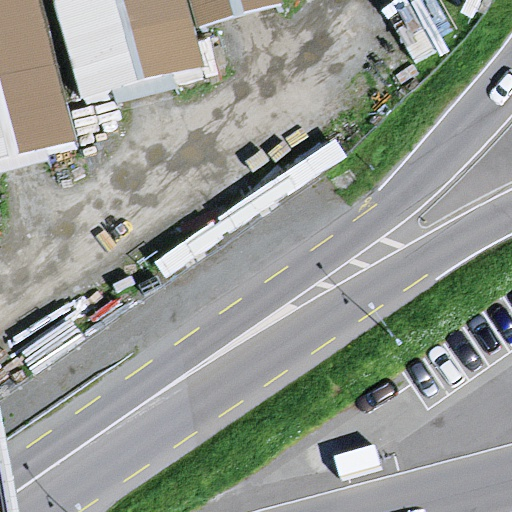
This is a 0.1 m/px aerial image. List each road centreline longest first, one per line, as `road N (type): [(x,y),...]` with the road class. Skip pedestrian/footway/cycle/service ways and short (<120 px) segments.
road 1 (primary): [(511,77),(381,215),(174,383)]
road 2 (primary): [(174,383),(511,208)]
road 3 (primary): [(0,504),(174,383)]
road 4 (unclassified): [(385,511),(511,479)]
